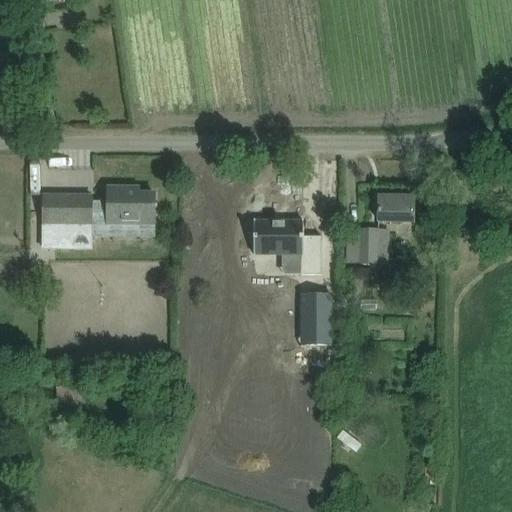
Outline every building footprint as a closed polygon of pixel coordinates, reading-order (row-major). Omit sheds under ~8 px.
[(107,226),(154,226),(154,195),(123,195),(123,189),(108,189),(107,203),(91,203),(91,197),(43,197),(43,226),(91,226),(91,214),(107,214),(107,226)] [(413,225),(413,219),(414,199),(379,198),(378,224),(413,225)] [(285,206),(236,206),(236,240),(283,240),(283,260),(303,260),(303,222),(285,222),(285,206)] [(390,232),(383,232),(362,231),(361,264),(389,265),(390,232)] [(329,320),(351,321),(353,294),(331,293),(329,320)] [(337,440),(356,455),(361,447),(343,432),(337,440)] [(425,480),(437,480),(436,470),(424,470),(425,480)]
